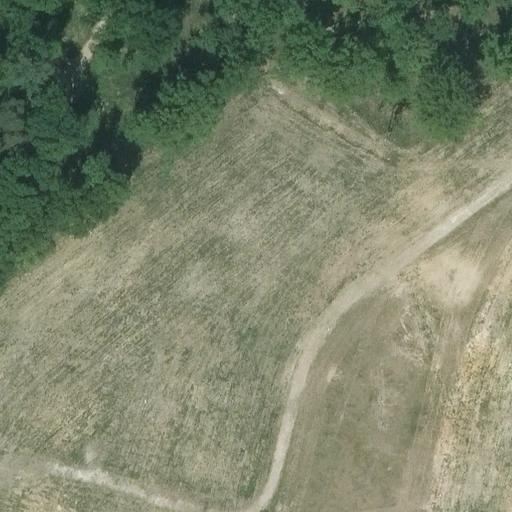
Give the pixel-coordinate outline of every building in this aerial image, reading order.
[(321,146),(346,118),(329,104),(305,131),(321,146)] [(226,231),(250,241),(258,223),(235,212),(226,231)] [(198,256),(191,269),(204,276),(211,263),(198,256)] [(191,271),(180,296),(210,309),(222,281),(206,273),(204,277),(191,271)] [(80,313),(58,341),(93,369),(112,344),(100,334),(108,323),(100,316),(94,324),(80,313)] [(216,387),(210,404),(230,411),(238,388),(266,397),(270,384),(228,370),(222,389),(216,387)] [(193,389),(206,395),(212,384),(198,378),(193,389)] [(201,436),(192,465),(229,475),(234,461),(241,463),(245,449),(201,436)]
